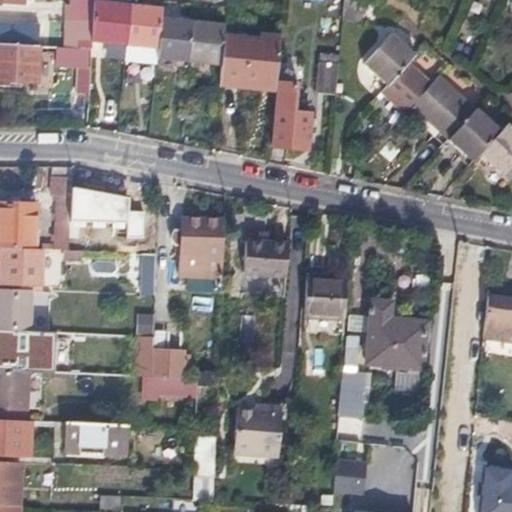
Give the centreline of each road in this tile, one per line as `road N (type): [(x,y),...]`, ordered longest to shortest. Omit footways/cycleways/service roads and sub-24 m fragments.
road 1 (residential): [(0,146),(134,158),(466,222)]
road 2 (residential): [(466,222),(435,511)]
